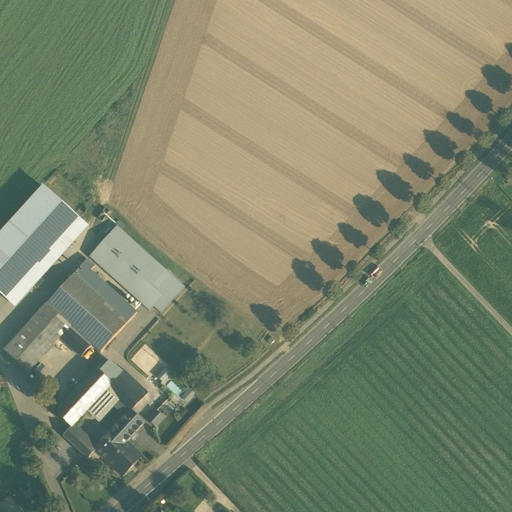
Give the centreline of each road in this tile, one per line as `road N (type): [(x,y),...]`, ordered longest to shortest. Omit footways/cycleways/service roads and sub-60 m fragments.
road 1 (secondary): [(117,511),(313,338),(511,139)]
road 2 (track): [(0,339),(96,223),(172,0)]
road 3 (track): [(0,360),(62,511)]
road 4 (track): [(511,334),(419,237)]
